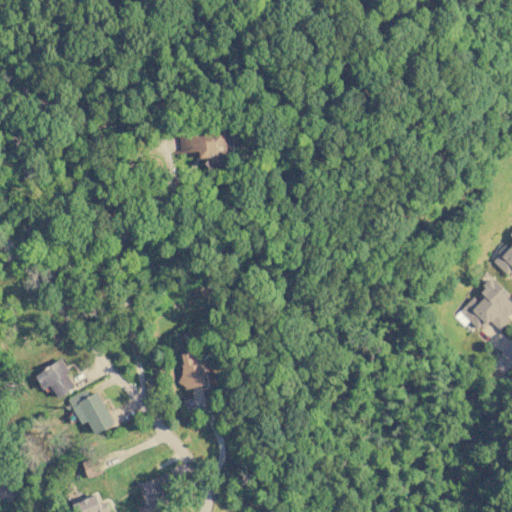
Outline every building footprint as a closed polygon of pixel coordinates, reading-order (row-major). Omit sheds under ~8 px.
[(180,152),(198,151),(199,157),(205,157),(206,166),(223,166),(223,154),(233,154),(231,131),(179,134),(180,152)] [(511,232),(509,236),(511,238),(492,261),(509,276),(511,272),(511,232)] [(454,316),(464,325),(468,321),(478,330),(488,320),(499,330),(509,319),(506,316),(511,309),(511,303),(506,298),(510,294),(490,277),(475,293),(454,316)] [(176,355),(186,389),(209,382),(198,348),(176,355)] [(49,384),(57,398),(74,386),(65,372),(68,370),(60,358),(33,375),(43,389),(49,384)] [(113,423),(97,390),(88,395),(85,389),(67,397),(79,423),(87,420),(93,433),(113,423)] [(97,458),(82,462),(85,477),(100,474),(97,458)] [(147,511),(167,503),(156,476),(136,485),(147,511)] [(0,497),(10,500),(13,489),(0,484),(0,497)] [(72,503),(75,511),(109,511),(105,500),(98,503),(95,494),(72,503)]
